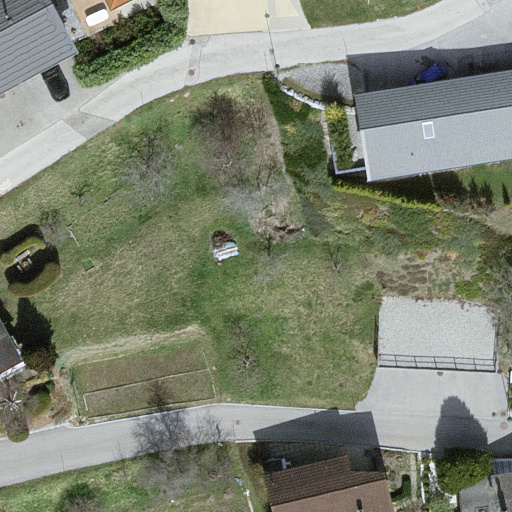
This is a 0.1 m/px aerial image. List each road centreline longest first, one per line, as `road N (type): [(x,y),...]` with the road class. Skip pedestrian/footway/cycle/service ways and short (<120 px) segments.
road 1 (residential): [(0,199),(123,114),(372,53),(479,0)]
road 2 (residential): [(511,440),(200,433),(0,481)]
